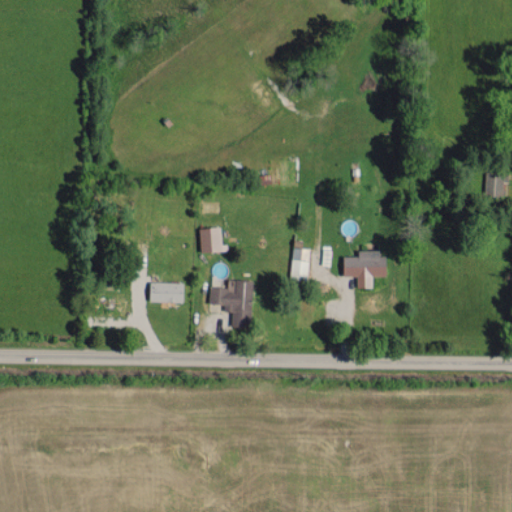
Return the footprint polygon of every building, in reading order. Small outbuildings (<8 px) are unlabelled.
[(503,195),(504,181),(507,181),(507,170),(485,169),(485,194),(503,195)] [(199,227),(200,251),(223,250),(222,226),(199,227)] [(308,247),(292,247),(291,278),(307,278),(308,247)] [(343,256),(344,278),(372,277),(372,276),(385,275),(384,249),(358,250),(358,255),(343,256)] [(208,302),(224,303),(224,310),(231,310),(231,325),(251,325),(252,279),(227,278),(227,286),(209,285),(208,302)] [(183,301),(183,282),(150,281),(149,300),(183,301)]
